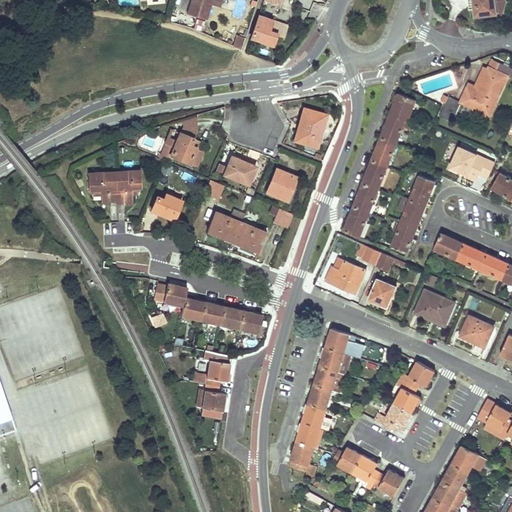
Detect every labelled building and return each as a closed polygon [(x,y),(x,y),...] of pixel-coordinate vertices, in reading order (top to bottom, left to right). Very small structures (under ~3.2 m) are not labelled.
[(212,0),(192,0),(188,14),(206,20),(210,6),(212,0)] [(242,20),(248,2),(241,0),(238,0),(233,16),(242,20)] [(473,2),(475,17),(503,14),(506,3),(506,0),(470,0),(470,2),(473,2)] [(272,21),(265,19),(258,16),(251,39),(272,46),(276,34),(269,31),(272,21)] [(234,47),(242,49),(245,38),(237,36),(234,47)] [(452,121),(460,103),(489,116),(507,76),(511,78),(511,69),(491,60),(487,69),(476,92),(466,87),(459,103),(444,96),(441,101),(445,103),(442,109),(439,115),(452,121)] [(476,92),(487,69),(482,67),(474,86),(468,83),(466,87),(476,92)] [(389,115),(404,121),(406,122),(415,100),(398,93),(389,115)] [(296,141),(306,144),(316,147),(326,115),(303,109),(298,125),(301,126),(296,141)] [(399,135),(404,121),(389,115),(380,138),(393,143),(396,134),(399,135)] [(171,128),(165,143),(174,146),(173,147),(170,155),(171,155),(197,166),(203,152),(195,149),(196,147),(190,145),(193,138),(194,138),(197,132),(197,127),(182,128),(180,132),(171,128)] [(194,138),(193,138),(190,145),(196,147),(199,140),(194,138)] [(396,144),(393,143),(380,138),(371,161),(384,166),(387,158),(390,159),(396,144)] [(174,146),(165,143),(159,159),(163,160),(168,162),(171,155),(170,155),(173,147),(174,146)] [(488,179),(495,162),(456,146),(446,171),(476,183),(479,175),(488,179)] [(255,166),(251,164),(247,163),(246,165),(242,163),(243,161),(231,156),(227,167),(224,174),(223,174),(240,181),(242,177),(250,180),(255,166)] [(386,167),(384,166),(371,161),(361,185),(374,190),(378,181),(379,182),(380,182),(386,167)] [(227,167),(219,164),(216,171),(224,174),(227,167)] [(289,201),(292,194),(295,187),(293,186),(296,177),(276,169),(267,192),(289,201)] [(131,203),(131,195),(131,189),(140,189),(139,170),(115,171),(116,201),(116,202),(116,204),(131,203)] [(116,201),(115,171),(88,173),(88,191),(100,191),(100,196),(100,202),(116,201)] [(183,171),(180,178),(192,183),(195,177),(183,171)] [(511,199),(511,180),(500,173),(491,188),(511,199)] [(409,200),(422,205),(425,206),(433,184),(434,181),(418,176),(409,200)] [(204,194),(211,196),(217,199),(223,186),(209,180),(204,194)] [(377,191),(374,190),(361,185),(353,207),(365,213),(369,204),(371,205),(377,191)] [(159,210),(163,212),(166,213),(165,216),(172,219),(180,200),(165,194),(163,199),(156,197),(150,210),(158,213),(159,210)] [(419,212),(421,209),(422,205),(409,200),(400,222),(416,229),(421,215),(422,213),(419,212)] [(368,214),(365,213),(353,207),(343,231),(356,236),(360,228),(362,228),(368,214)] [(278,208),(275,215),(273,221),(287,227),(292,214),(278,208)] [(227,237),(233,240),(241,222),(215,211),(207,231),(226,239),(227,237)] [(241,222),(233,240),(239,242),(238,244),(257,252),(266,232),(241,222)] [(411,241),(416,229),(400,222),(391,245),(406,251),(411,241)] [(511,264),(509,264),(501,260),(486,253),(479,250),(464,243),(458,241),(441,234),(435,247),(443,250),(442,253),(457,260),(458,257),(466,261),(465,263),(479,270),(480,267),(488,271),(487,273),(502,280),(503,278),(511,281),(511,284),(511,264)] [(362,245),(360,250),(366,253),(368,247),(362,245)] [(363,259),(369,262),(376,265),(381,253),(368,247),(366,253),(363,259)] [(366,253),(360,250),(359,251),(357,256),(363,259),(366,253)] [(393,258),(381,253),(376,265),(388,271),(391,262),(393,258)] [(335,283),(340,285),(344,286),(344,288),(355,293),(365,270),(337,258),(333,268),(331,267),(325,280),(334,285),(335,283)] [(406,263),(393,258),(391,262),(404,268),(406,263)] [(428,273),(423,282),(433,287),(437,278),(428,273)] [(387,307),(391,297),(396,287),(377,279),(368,299),(387,307)] [(183,306),(184,298),(185,295),(186,292),(178,291),(179,287),(167,284),(167,286),(156,284),(153,299),(183,306)] [(431,318),(435,319),(434,322),(444,326),(454,303),(424,290),(414,313),(430,320),(431,318)] [(200,320),(203,306),(195,305),(196,301),(192,300),(184,298),(183,306),(180,316),(200,320)] [(204,302),(203,306),(200,320),(218,324),(221,310),(214,309),(214,305),(211,304),(204,302)] [(222,306),(221,310),(218,324),(237,329),(240,315),(233,313),(234,309),(229,308),(228,308),(222,306)] [(241,311),(240,315),(237,329),(257,333),(260,319),(252,317),(253,314),(241,311)] [(165,322),(162,314),(152,319),(155,327),(165,322)] [(484,346),(488,336),(493,327),(469,316),(460,336),(484,346)] [(325,348),(329,349),(350,355),(354,343),(348,341),(350,334),(335,330),(333,337),(329,336),(328,338),(325,348)] [(500,354),(508,358),(511,359),(511,335),(509,335),(500,354)] [(323,367),(338,372),(342,358),(349,361),(350,355),(329,349),(328,353),(327,356),(323,355),(323,356),(320,366),(323,367)] [(211,352),(205,351),(204,359),(209,360),(205,384),(218,386),(219,380),(226,381),(227,379),(229,363),(226,363),(227,356),(211,352)] [(349,361),(342,358),(338,372),(344,374),(349,361)] [(399,379),(417,389),(420,383),(426,386),(430,380),(434,371),(417,362),(408,376),(403,373),(399,379)] [(338,372),(323,367),(321,374),(317,373),(317,376),(314,385),(318,386),(332,391),(338,372)] [(396,404),(411,413),(418,401),(420,398),(414,394),(417,389),(399,379),(396,385),(402,388),(394,403),(396,404)] [(217,392),(218,386),(205,384),(204,390),(201,407),(201,408),(206,409),(215,410),(222,411),(223,403),(223,402),(224,393),(217,392)] [(326,409),(332,391),(318,386),(315,393),(311,392),(311,394),(308,403),(312,405),(326,409)] [(0,416),(8,414),(0,389),(0,416)] [(201,407),(204,390),(198,389),(195,406),(201,407)] [(504,440),(507,434),(511,425),(511,421),(508,420),(511,414),(508,411),(487,400),(477,417),(487,423),(497,428),(494,434),(504,440)] [(405,423),(411,413),(396,404),(394,403),(386,417),(378,413),(374,420),(393,430),(395,427),(397,424),(403,428),(405,423)] [(320,428),(326,409),(312,405),(310,412),(306,411),(305,413),(302,422),(306,423),(320,428)] [(315,446),(320,428),(306,423),(304,431),(300,430),(296,441),(315,446)] [(494,434),(497,428),(487,423),(484,428),(494,434)] [(309,464),(315,446),(296,441),(293,450),(293,453),(296,454),(294,461),(292,460),(290,466),(307,472),(306,473),(313,476),(316,466),(309,464)] [(459,458),(455,465),(468,472),(472,466),(479,471),(486,459),(478,454),(462,445),(456,456),(459,458)] [(353,473),(363,456),(353,450),(347,447),(344,453),(339,450),(337,453),(332,461),(353,473)] [(373,484),(380,473),(374,470),(377,464),(375,462),(363,456),(353,473),(368,481),(365,486),(371,489),(373,484)] [(449,476),(446,482),(459,489),(468,472),(455,465),(452,463),(446,474),(449,476)] [(386,476),(380,473),(373,484),(395,496),(399,487),(404,479),(396,474),(389,470),(386,476)] [(446,482),(442,480),(436,491),(440,493),(436,499),(456,510),(457,510),(467,494),(459,489),(446,482)] [(430,510),(428,511),(454,511),(456,510),(436,499),(433,497),(427,508),(430,510)]
